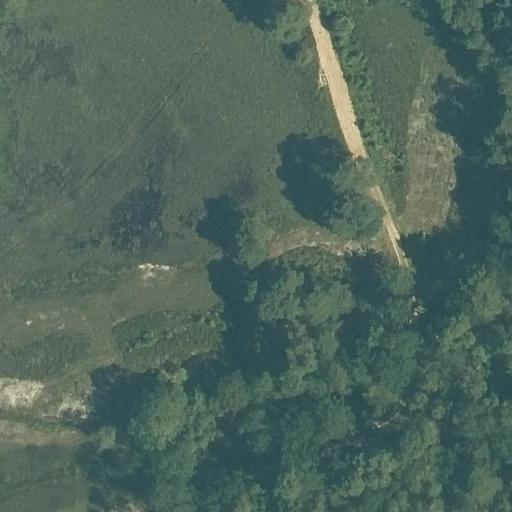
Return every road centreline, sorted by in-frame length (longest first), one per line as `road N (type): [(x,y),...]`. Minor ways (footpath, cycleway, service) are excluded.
road 1 (track): [(204,511),(211,479),(225,467),(314,448),(400,446),(411,306),(308,0)]
road 2 (track): [(265,511),(390,477),(400,446)]
